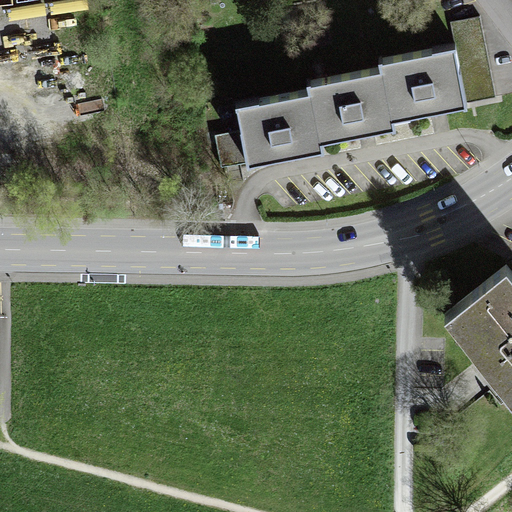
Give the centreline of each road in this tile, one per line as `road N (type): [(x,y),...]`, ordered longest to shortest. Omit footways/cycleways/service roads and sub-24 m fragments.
road 1 (residential): [(0,249),(333,249),(431,227),(511,176)]
road 2 (track): [(399,511),(387,241)]
